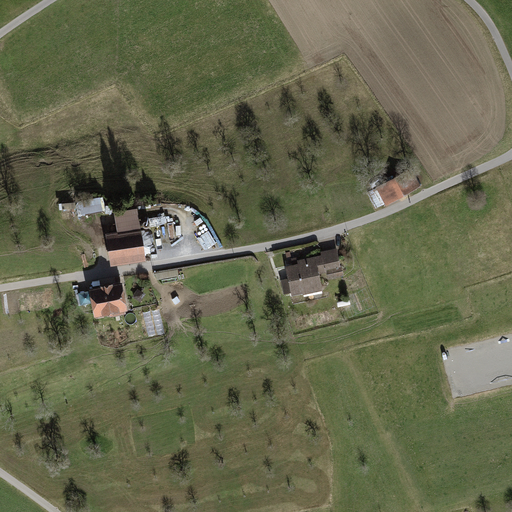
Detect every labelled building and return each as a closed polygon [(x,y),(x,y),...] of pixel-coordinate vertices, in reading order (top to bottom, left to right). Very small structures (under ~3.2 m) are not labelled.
[(385,200),(420,183),(412,168),(378,186),(385,200)] [(82,212),(106,209),(105,195),(80,198),(82,212)] [(64,213),(77,210),(75,200),(61,203),(64,213)] [(118,233),(108,234),(112,260),(143,255),(136,209),(114,212),(118,233)] [(336,252),(286,262),(289,276),(281,278),(284,292),(320,285),(317,271),(339,267),(336,252)] [(119,283),(90,289),(95,313),(124,307),(119,283)]
